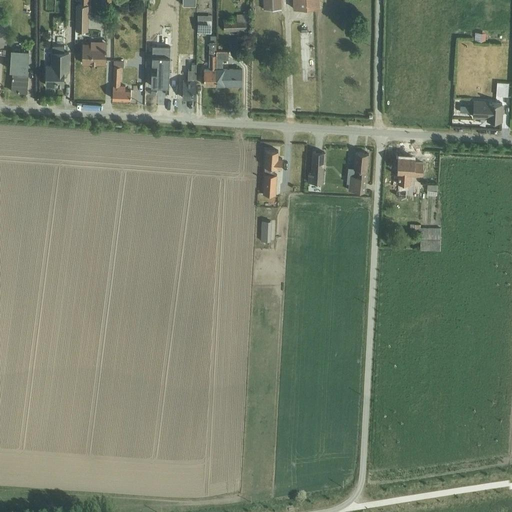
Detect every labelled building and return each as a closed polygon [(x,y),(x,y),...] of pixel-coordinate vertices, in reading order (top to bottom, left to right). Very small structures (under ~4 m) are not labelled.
[(263,0),(263,9),(281,9),(280,0),(263,0)] [(319,0),(292,0),(293,8),(319,7),(319,0)] [(479,2),(479,13),(492,12),(492,2),(479,2)] [(88,4),(76,4),(76,30),(88,30),(88,4)] [(198,14),(197,31),(211,32),(211,14),(198,14)] [(237,20),(223,21),(224,29),(252,28),(252,14),(236,14),(237,20)] [(505,42),(506,27),(493,27),(493,41),(505,42)] [(475,32),(474,41),(485,41),(486,33),(475,32)] [(216,84),(216,50),(216,35),(210,35),(210,39),(209,39),(209,68),(204,68),(204,84),(216,84)] [(91,43),(82,43),(82,63),(106,63),(106,40),(91,40),(91,43)] [(51,64),(46,64),(46,85),(63,85),(64,71),(69,71),(70,52),(64,51),(64,45),(52,45),(52,51),(51,51),(51,64)] [(152,45),(150,87),(168,88),(170,46),(152,45)] [(11,48),(10,69),(13,70),(12,91),(27,92),(29,49),(11,48)] [(216,50),(216,84),(242,85),(242,68),(223,67),(223,59),(228,59),(228,50),(216,50)] [(114,60),(112,98),(131,99),(131,90),(125,89),(125,85),(120,85),(121,66),(124,67),(124,61),(114,60)] [(188,79),(183,79),(182,97),(196,98),(196,63),(188,63),(188,79)] [(314,88),(314,69),(300,69),(300,88),(314,88)] [(497,82),(496,95),(508,96),(508,82),(497,82)] [(488,115),(488,120),(501,121),(501,112),(502,112),(503,102),(473,99),(473,105),(470,105),(469,112),(473,112),(473,116),(480,116),(480,115),(488,115)] [(266,150),(263,193),(276,194),(277,174),(274,174),(274,167),(281,167),(282,158),(278,158),(278,150),(266,150)] [(308,173),(307,182),(323,183),(325,152),(312,151),(311,173),(308,173)] [(349,175),(348,189),(364,191),(368,153),(356,151),(354,168),(357,168),(356,175),(349,175)] [(398,156),(396,200),(400,200),(400,196),(405,196),(406,179),(413,179),(414,157),(398,156)] [(427,184),(426,190),(427,190),(427,195),(437,196),(438,185),(427,184)] [(436,212),(436,199),(421,199),(421,212),(436,212)] [(262,220),(261,240),(270,241),(271,221),(262,220)] [(420,224),(410,223),(410,233),(420,233),(420,249),(440,250),(440,227),(420,227),(420,224)]
